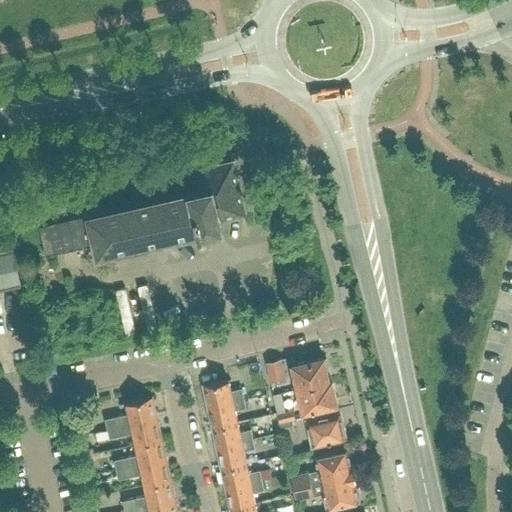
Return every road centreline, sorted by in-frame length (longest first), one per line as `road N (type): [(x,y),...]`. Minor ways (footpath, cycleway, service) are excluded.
road 1 (secondary): [(400,384),(405,368),(358,127),(359,86)]
road 2 (secondary): [(312,97),(331,133),(389,371),(400,384)]
road 3 (primary): [(0,117),(236,73),(276,75)]
road 4 (primary): [(265,26),(216,49),(0,98)]
road 5 (residential): [(0,397),(167,361)]
road 6 (residential): [(208,511),(190,470),(167,361)]
road 7 (residential): [(167,361),(314,327)]
road 8 (primary): [(379,58),(468,41),(511,22)]
road 9 (secondary): [(429,511),(400,384)]
road 10 (primary): [(491,0),(423,20),(375,10)]
